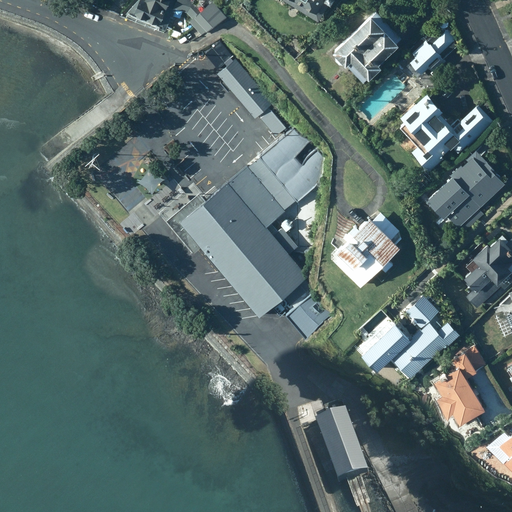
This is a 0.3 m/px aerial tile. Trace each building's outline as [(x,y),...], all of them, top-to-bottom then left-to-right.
[(135,0),(126,11),(164,28),(171,14),(172,15),(175,7),(173,6),(173,5),(187,11),(192,16),(189,18),(201,31),(226,15),(211,0),(207,0),(203,5),(198,0),(135,0)] [(281,0),(314,21),(327,0),(281,0)] [(370,13),(362,5),(324,41),(327,45),(327,49),(331,53),(335,53),(337,55),(338,54),(356,71),(372,56),(369,54),(390,34),(394,29),(374,9),(370,13)] [(444,17),(443,17),(442,17),(441,17),(441,18),(440,18),(440,19),(439,20),(439,21),(439,22),(439,23),(439,24),(440,24),(440,25),(441,25),(442,26),(443,26),(444,26),(445,26),(446,25),(447,24),(448,23),(448,22),(448,21),(448,20),(447,19),(447,18),(446,18),(446,17),(445,17),(444,17)] [(425,38),(421,34),(410,46),(413,49),(406,56),(409,59),(405,62),(414,72),(424,63),(432,70),(444,59),(440,55),(457,38),(446,26),(443,29),(439,25),(425,38)] [(236,58),(217,75),(255,118),(274,102),(236,58)] [(401,118),(397,122),(416,142),(409,148),(426,166),(449,144),(455,150),(465,141),(466,143),(490,121),(473,103),(457,117),(460,120),(451,128),(440,116),(444,113),(423,90),(422,92),(419,89),(416,91),(419,94),(397,114),(401,118)] [(286,128),(272,110),(261,118),(276,136),(286,128)] [(292,128),(177,221),(262,317),(309,276),(288,251),(295,245),(279,227),(271,234),(264,226),(329,170),(292,128)] [(457,159),(421,193),(437,210),(441,207),(452,219),(449,222),(460,234),(483,212),(474,203),(501,179),(497,174),(498,173),(472,145),(463,153),(464,155),(458,161),(457,159)] [(317,197),(308,197),(307,211),(316,212),(317,197)] [(400,247),(367,214),(333,248),(341,256),(335,262),(360,287),(400,247)] [(463,290),(474,303),(498,281),(502,285),(511,275),(511,271),(510,269),(511,267),(511,236),(509,233),(506,236),(499,229),(497,232),(494,228),(483,238),(481,236),(466,250),(468,252),(453,266),(470,284),(463,290)] [(410,248),(400,256),(414,272),(423,264),(410,248)] [(511,304),(502,309),(510,329),(511,327),(511,280),(511,281),(511,283),(511,284),(506,287),(511,301),(511,304)] [(332,312),(315,290),(287,313),(305,335),(332,312)] [(387,352),(407,374),(443,339),(445,341),(456,330),(444,317),(434,327),(425,317),(436,307),(420,291),(402,308),(418,324),(407,334),(390,317),(357,349),(373,366),(387,352)] [(479,403),(461,372),(483,360),(473,343),(462,349),(460,346),(448,354),(452,361),(440,368),(438,365),(432,368),(434,372),(429,375),(436,388),(432,391),(442,409),(447,405),(455,418),(460,415),(463,419),(474,412),(471,407),(479,403)] [(364,473),(344,410),(313,419),(333,482),(352,476),(364,473)] [(511,426),(500,439),(490,435),(489,435),(488,438),(488,440),(487,443),(488,445),(489,448),(490,451),(491,453),(494,455),(499,461),(501,459),(511,469),(511,426)]
